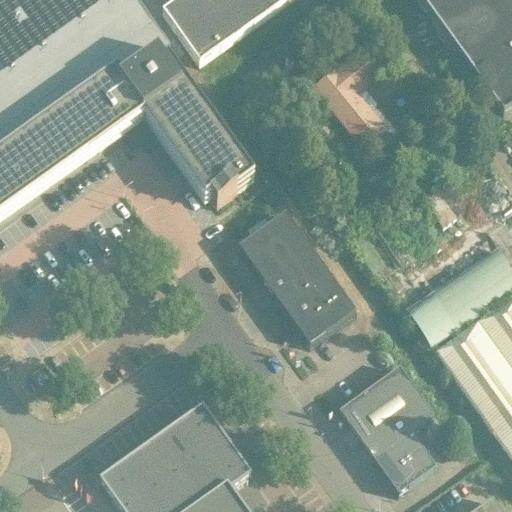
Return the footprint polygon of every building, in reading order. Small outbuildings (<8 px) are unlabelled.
[(0,0),(0,162),(66,115),(116,80),(121,87),(156,62),(157,64),(166,58),(170,55),(130,0),(0,0)] [(178,0),(182,5),(178,8),(161,19),(183,49),(199,72),(218,58),(299,0),(178,0)] [(511,0),(412,0),(502,123),(511,115),(511,0)] [(357,98),(378,81),(358,57),(312,93),(362,154),(386,135),(357,98)] [(66,115),(0,162),(0,226),(144,124),(204,209),(210,205),(216,214),(253,188),(168,67),(163,71),(157,64),(156,62),(121,87),(116,80),(66,115)] [(425,207),(421,210),(427,218),(431,216),(439,229),(433,234),(439,243),(446,238),(442,233),(457,223),(438,195),(423,205),(425,207)] [(284,222),(238,255),(308,354),(355,321),(284,222)] [(455,337),(511,298),(511,278),(497,256),(444,291),(407,316),(432,353),(455,337)] [(511,303),(435,359),(511,466),(511,303)] [(372,468),(411,440),(433,425),(398,376),(338,419),(372,468)] [(238,511),(229,498),(250,483),(202,415),(98,489),(114,511),(238,511)] [(423,458),(411,440),(372,468),(385,485),(423,458)] [(423,458),(385,485),(397,503),(436,475),(423,458)]
